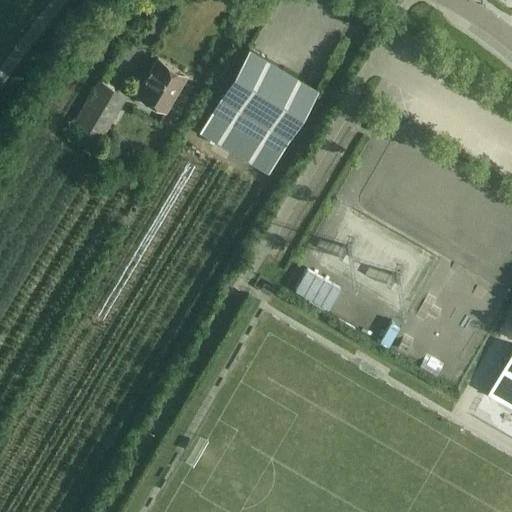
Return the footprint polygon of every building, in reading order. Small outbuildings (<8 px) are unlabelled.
[(380,12),(383,0),(364,0),(362,7),(380,12)] [(248,46),(199,129),(268,170),(318,87),(248,46)] [(137,93),(165,110),(186,75),(157,58),(137,93)] [(127,95),(98,79),(73,121),(102,137),(127,95)] [(395,166),(405,147),(394,141),(384,160),(395,166)] [(306,268),(294,289),(328,308),(340,287),(306,268)] [(261,288),(260,289),(268,294),(272,288),(264,284),(261,288)] [(511,358),(509,356),(497,378),(511,386),(511,358)]
